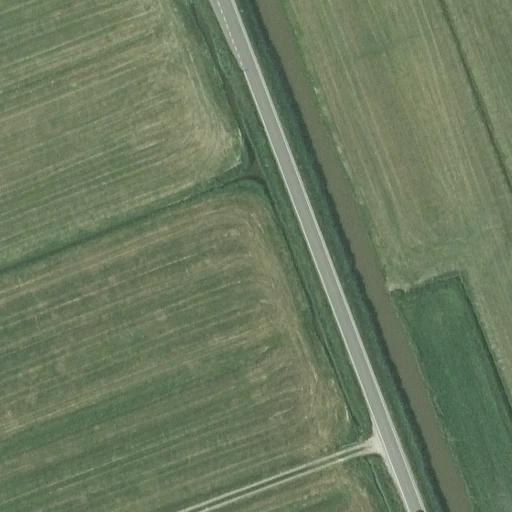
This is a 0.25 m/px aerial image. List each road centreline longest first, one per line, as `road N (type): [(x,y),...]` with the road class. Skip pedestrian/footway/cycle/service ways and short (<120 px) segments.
road 1 (residential): [(418,511),(224,0)]
road 2 (track): [(391,440),(205,511)]
